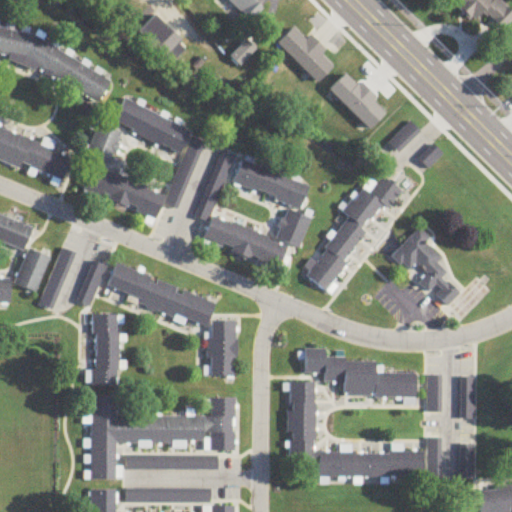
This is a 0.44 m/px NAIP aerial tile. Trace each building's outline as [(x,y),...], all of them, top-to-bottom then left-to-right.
[(228,0),(228,1),(245,18),(257,5),(253,1),(254,0),(228,0)] [(473,24),(483,13),(502,31),(511,21),(511,16),(495,0),(456,0),(453,4),(473,24)] [(137,34),(171,65),(188,47),(154,16),(137,34)] [(0,26),(27,32),(106,82),(91,100),(17,56),(0,52),(0,26)] [(324,52),(310,37),(305,42),(292,30),(276,46),(316,85),(332,70),(319,57),(324,52)] [(347,74),(329,92),(369,132),(387,114),(347,74)] [(114,100),(182,130),(172,151),(105,121),(114,100)] [(95,121),(115,129),(99,166),(80,158),(95,121)] [(398,154),(418,133),(408,124),(388,144),(398,154)] [(0,128),(69,159),(56,188),(0,163),(0,128)] [(187,136),(202,142),(174,206),(160,200),(187,136)] [(427,170),(442,158),(432,147),(418,160),(427,170)] [(216,149),(230,155),(203,219),(189,213),(216,149)] [(236,158),(303,187),(294,209),(227,179),(236,158)] [(90,166),(157,196),(148,217),(81,188),(90,166)] [(398,189),(319,289),(297,272),(377,172),(398,189)] [(284,207),(305,217),(292,245),(271,235),(284,207)] [(0,211),(29,224),(17,253),(0,245),(0,211)] [(209,213),(276,243),(266,265),(199,235),(209,213)] [(411,219),(426,234),(421,240),(436,254),(431,259),(441,268),(434,276),(441,283),(444,279),(455,289),(442,303),(430,292),(436,286),(431,280),(423,289),(412,279),(420,270),(409,260),(401,268),(382,250),(411,219)] [(25,245),(44,253),(29,290),(10,282),(25,245)] [(47,306),(34,301),(55,246),(68,251),(47,306)] [(90,257),(102,262),(83,304),(71,298),(90,257)] [(112,258),(210,301),(197,330),(99,287),(112,258)] [(0,305),(8,305),(8,279),(0,279),(0,305)] [(89,312),(114,313),(113,377),(88,376),(89,312)] [(204,314),(230,315),(229,379),(203,378),(204,314)] [(299,346),(321,345),(321,354),(338,353),(339,361),(365,360),(365,373),(406,371),(407,393),(333,396),(332,381),(317,381),(317,367),(300,368),(299,346)] [(424,369),(437,369),(437,407),(424,407),(424,369)] [(456,371),(469,371),(469,416),(457,416),(456,371)] [(285,379),(310,379),(310,449),(415,448),(415,473),(285,474),(285,379)] [(83,395),(107,395),(107,415),(207,414),(207,396),(227,396),(228,447),(206,447),(206,442),(109,443),(110,474),(83,474),(83,395)] [(423,434),(436,434),(436,489),(423,489),(423,434)] [(457,440),(470,440),(469,496),(456,496),(457,440)] [(122,454),(215,454),(215,466),(122,466),(122,454)] [(476,511),(474,489),(511,484),(511,509),(504,511),(497,511),(476,511)] [(120,486),(212,487),(212,499),(120,499),(120,486)] [(85,511),(85,487),(108,487),(108,511),(206,511),(206,500),(227,500),(227,511),(85,511)]
